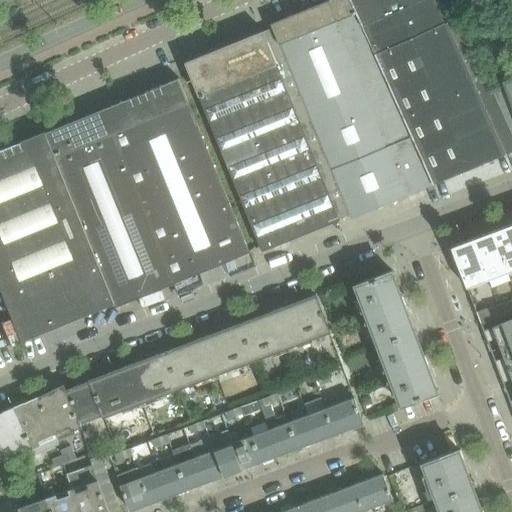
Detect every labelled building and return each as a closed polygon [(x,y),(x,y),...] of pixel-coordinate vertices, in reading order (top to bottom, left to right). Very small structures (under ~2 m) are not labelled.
[(272,28),(263,32),(339,219),(350,214),(351,217),(367,211),(407,194),(433,183),(349,0),(326,0),(270,23),(272,28)] [(349,0),(433,183),(448,177),(505,154),(511,150),(511,134),(492,90),(491,88),(451,0),(349,0)] [(186,62),(185,62),(190,74),(260,246),(262,250),(339,219),(263,32),(263,31),(262,31),(225,46),(211,52),(186,62)] [(249,251),(178,79),(178,78),(45,132),(44,131),(0,149),(0,287),(22,341),(114,303),(115,306),(249,251)] [(506,85),(492,90),(511,134),(511,80),(505,83),(506,85)] [(511,270),(511,223),(492,231),(508,272),(511,270)] [(508,272),(492,231),(472,238),(487,280),(508,272)] [(487,280),(472,238),(451,246),(466,287),(487,280)] [(401,297),(391,271),(355,284),(369,319),(378,344),(414,331),(405,306),(406,306),(402,296),(401,297)] [(329,331),(315,295),(240,323),(254,359),(289,346),(290,349),(296,347),(295,344),(329,331)] [(511,313),(511,299),(503,303),(507,315),(511,313)] [(507,315),(503,303),(488,309),(493,320),(507,315)] [(487,308),(477,312),(482,324),(492,320),(487,308)] [(511,343),(511,319),(484,330),(482,330),(488,344),(489,344),(488,342),(496,338),(500,348),(511,343)] [(254,359),(240,323),(165,351),(178,388),(180,392),(185,390),(183,386),(214,374),(215,379),(221,376),(219,372),(254,359)] [(428,365),(424,355),(423,355),(414,331),(378,344),(401,405),(437,391),(427,366),(428,365)] [(511,366),(511,343),(500,348),(503,357),(495,360),(494,358),(493,359),(498,372),(511,366)] [(178,388),(165,351),(90,379),(91,381),(103,412),(104,416),(139,403),(141,407),(146,405),(144,401),(178,388)] [(511,366),(498,372),(503,384),(504,384),(503,382),(511,379),(511,380),(511,366)] [(103,412),(91,381),(65,391),(79,421),(103,412)] [(79,421),(65,391),(63,386),(38,397),(59,442),(75,434),(74,430),(82,426),(79,421)] [(297,448),(288,422),(285,415),(276,419),(270,404),(280,400),(278,393),(259,400),(269,429),(279,455),(297,448)] [(372,404),(369,396),(361,399),(364,407),(372,404)] [(60,444),(59,442),(38,397),(14,408),(32,448),(35,455),(60,444)] [(363,423),(354,397),(326,407),(336,433),(363,423)] [(336,433),(326,407),(323,398),(307,404),(310,413),(306,415),(316,441),(336,433)] [(260,410),(257,401),(241,407),(244,416),(260,410)] [(243,415),(240,407),(226,412),(228,420),(243,415)] [(32,448),(14,408),(0,413),(0,442),(5,454),(19,448),(21,453),(32,448)] [(316,441),(306,415),(288,422),(297,448),(316,441)] [(205,428),(202,421),(189,426),(192,434),(205,428)] [(279,455),(269,429),(250,436),(260,462),(279,455)] [(242,469),(232,443),(233,442),(228,430),(211,437),(215,449),(214,450),(224,475),(242,469)] [(169,441),(167,435),(166,434),(151,440),(154,447),(169,441)] [(250,436),(233,442),(232,443),(242,469),(260,462),(250,436)] [(5,454),(0,442),(0,475),(4,474),(9,485),(12,484),(17,482),(11,468),(10,468),(4,455),(5,454)] [(224,475),(214,450),(204,453),(200,442),(191,445),(205,482),(224,475)] [(96,451),(94,443),(87,446),(91,458),(99,455),(98,452),(96,451)] [(205,482),(191,445),(173,451),(174,454),(186,489),(205,482)] [(79,458),(74,446),(63,450),(65,454),(63,455),(67,463),(79,458)] [(132,456),(129,449),(114,454),(117,462),(132,456)] [(473,486),(459,449),(422,463),(436,500),(473,486)] [(186,489),(174,454),(159,460),(163,469),(158,471),(168,496),(186,489)] [(67,463),(63,455),(52,459),(55,467),(67,463)] [(119,511),(99,455),(91,458),(89,459),(92,465),(108,511),(119,511)] [(168,496),(158,471),(155,472),(151,463),(139,468),(142,477),(140,478),(149,503),(168,496)] [(108,511),(92,465),(83,469),(88,483),(72,489),(80,511),(108,511)] [(80,511),(72,489),(69,490),(70,495),(58,499),(57,494),(54,495),(52,488),(54,487),(48,470),(37,474),(46,498),(47,498),(51,511),(80,511)] [(392,499),(382,474),(353,485),(363,510),(392,499)] [(149,503),(140,478),(120,485),(130,511),(149,503)] [(24,492),(20,480),(17,482),(12,484),(17,495),(24,492)] [(363,511),(363,510),(353,485),(335,491),(342,511),(363,511)] [(482,510),(473,486),(436,500),(440,511),(483,511),(483,510),(482,510)] [(342,511),(335,491),(317,498),(321,511),(342,511)] [(51,511),(47,498),(46,498),(37,501),(39,506),(26,510),(24,505),(22,506),(23,511),(51,511)] [(321,511),(317,498),(298,505),(300,511),(321,511)]
